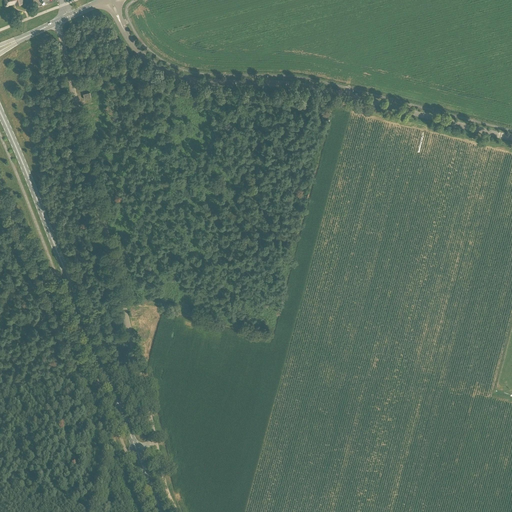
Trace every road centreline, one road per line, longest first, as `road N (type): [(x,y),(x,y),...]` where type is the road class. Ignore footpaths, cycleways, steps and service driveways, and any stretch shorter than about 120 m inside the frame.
road 1 (tertiary): [(511,138),(320,88),(189,80),(153,64),(128,39),(111,0)]
road 2 (unclassified): [(58,21),(156,442)]
road 3 (secondary): [(134,449),(30,181)]
road 4 (track): [(114,455),(11,215)]
road 5 (track): [(0,440),(31,320)]
